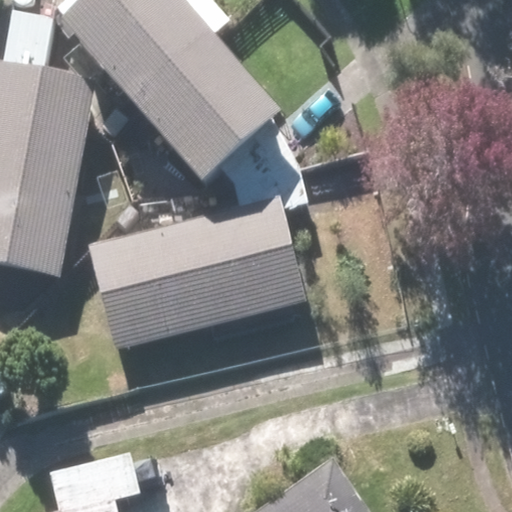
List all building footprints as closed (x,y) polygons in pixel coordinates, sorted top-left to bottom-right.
[(110,0),(64,42),(206,199),(286,127),(170,0),(110,0)] [(99,94),(0,75),(0,274),(64,286),(99,94)] [(309,313),(283,208),(89,256),(115,361),(309,313)] [(118,511),(118,510),(143,503),(132,461),(50,483),(58,511),(118,511)] [(365,511),(332,465),(265,511),(365,511)]
